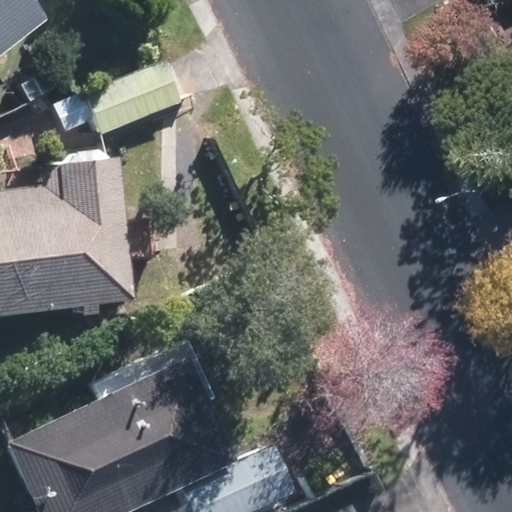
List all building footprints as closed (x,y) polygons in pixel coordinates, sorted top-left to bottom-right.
[(0,0),(0,41),(31,16),(18,0),(0,0)] [(87,119),(93,133),(170,102),(153,60),(45,104),(56,132),(87,119)] [(0,315),(118,310),(111,155),(33,158),(34,180),(0,181),(0,315)] [(0,433),(0,454),(10,477),(0,481),(0,495),(7,511),(113,511),(238,457),(184,333),(85,377),(92,393),(0,433)] [(270,448),(138,504),(141,511),(267,511),(293,501),(270,448)]
